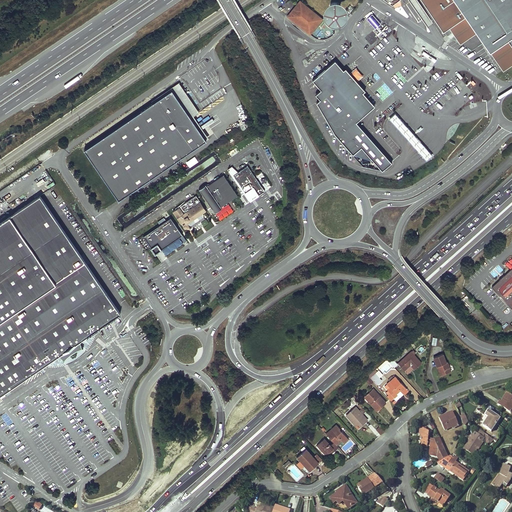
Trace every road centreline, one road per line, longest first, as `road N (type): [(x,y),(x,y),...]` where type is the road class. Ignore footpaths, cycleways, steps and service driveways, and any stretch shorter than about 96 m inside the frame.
road 1 (primary): [(188,511),(511,216)]
road 2 (primary): [(348,333),(163,502)]
road 3 (primary): [(511,187),(348,333)]
road 4 (residential): [(395,427),(312,489),(246,487),(216,511)]
road 5 (primary): [(348,333),(288,374),(252,373),(228,346),(249,293)]
road 6 (motorway): [(0,112),(165,0)]
road 7 (motorway): [(137,0),(0,93)]
road 8 (primary): [(194,368),(215,390),(217,441),(163,502)]
road 9 (tertiary): [(389,252),(470,341),(511,350)]
road 10 (residential): [(511,373),(431,400),(395,427)]
road 11 (tertiary): [(289,113),(226,0)]
